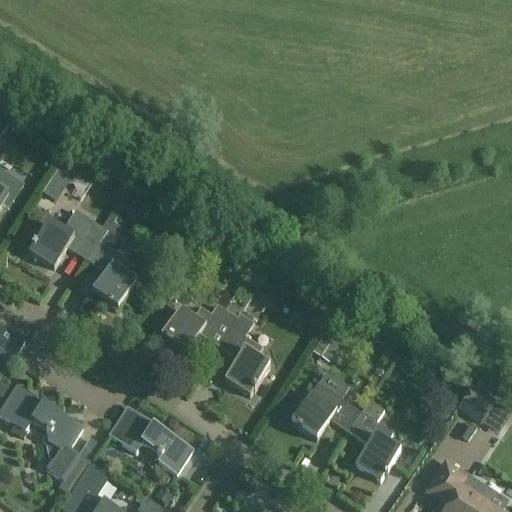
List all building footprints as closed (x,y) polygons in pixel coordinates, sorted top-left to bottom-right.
[(5,125),(0,121),(0,139),(8,127),(5,125)] [(80,169),(67,161),(60,171),(73,180),(80,169)] [(28,255),(54,272),(68,252),(87,265),(107,234),(96,228),(74,214),(61,234),(48,225),(28,255)] [(105,237),(114,242),(115,243),(123,230),(113,224),(107,234),(105,237)] [(105,237),(87,265),(106,277),(119,257),(110,252),(116,243),(115,243),(114,242),(105,237)] [(130,265),(119,257),(106,277),(93,297),(118,314),(138,284),(123,274),(130,265)] [(201,338),(218,350),(241,314),(229,306),(225,313),(218,309),(211,318),(200,311),(193,320),(181,312),(161,342),(187,359),(201,338)] [(242,315),(241,314),(218,350),(239,363),(225,384),(250,400),(270,370),(256,361),(263,351),(245,340),(254,326),(251,325),(253,322),(242,314),(242,315)] [(0,352),(12,361),(24,343),(0,326),(0,352)] [(361,415),(331,396),(318,387),(291,427),(316,443),(330,423),(349,435),(361,415)] [(49,462),(52,464),(47,472),(64,484),(65,483),(73,488),(89,464),(79,458),(68,451),(81,431),(54,413),(54,406),(42,405),(17,388),(0,413),(0,418),(14,428),(10,433),(22,441),(32,425),(45,434),(44,435),(50,438),(46,443),(48,445),(46,448),(49,462)] [(484,423),(498,402),(477,388),(463,409),(484,423)] [(384,414),(369,404),(361,415),(349,435),(369,448),(355,469),(380,485),(399,455),(386,447),(393,436),(376,425),(384,414)] [(127,410),(115,428),(109,438),(136,456),(143,446),(157,456),(156,457),(160,460),(156,466),(177,479),(194,454),(127,410)] [(77,487),(65,506),(60,511),(114,511),(87,494),(93,485),(95,487),(104,472),(92,465),(77,487)] [(436,510),(438,511),(446,511),(462,488),(467,480),(445,466),(426,494),(440,504),(436,510)] [(467,480),(462,488),(446,511),(498,511),(485,503),(490,496),(467,480)] [(163,511),(146,501),(142,508),(139,511),(163,511)]
